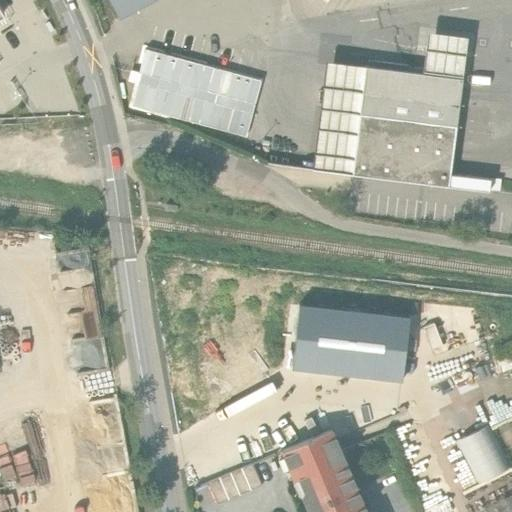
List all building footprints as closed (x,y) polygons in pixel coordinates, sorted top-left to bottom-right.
[(109,0),(119,18),(150,0),(109,0)] [(368,61),(367,67),(325,61),(311,169),(488,192),(489,180),(449,175),(467,37),(427,32),(422,73),(411,72),(411,69),(407,65),(368,61)] [(131,106),(245,137),(260,81),(144,49),(138,73),(140,74),(131,106)] [(409,317),(298,304),(291,368),(401,381),(409,317)] [(93,307),(69,313),(76,341),(100,335),(93,307)] [(365,511),(360,500),(330,430),(281,450),(290,474),(293,481),(298,478),(303,491),(301,497),(307,511),(365,511)] [(251,464),(207,482),(217,505),(261,486),(251,464)]
